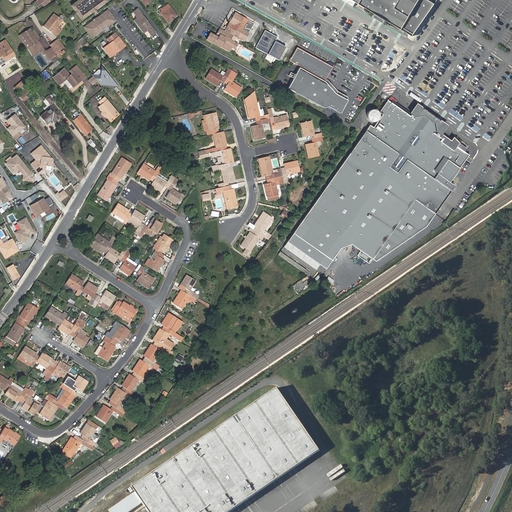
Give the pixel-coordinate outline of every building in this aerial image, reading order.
[(79,2),(73,7),(82,20),(94,12),(90,7),(93,5),(96,10),(108,2),(106,0),(84,0),(80,3),(79,2)] [(435,3),(429,0),(342,0),(353,6),(356,2),(376,14),(386,19),(413,35),(428,13),(435,3)] [(169,22),(177,15),(168,4),(160,11),(169,22)] [(138,17),(134,20),(140,27),(147,21),(138,8),(133,11),(138,17)] [(109,11),(85,28),(93,38),(116,21),(109,11)] [(246,42),(251,33),(245,30),(250,21),(236,13),(230,23),(234,26),(230,33),(234,36),(238,38),(244,41),(246,42)] [(44,26),(52,33),(53,32),(57,27),(62,20),(54,14),(44,26)] [(384,22),(386,19),(376,14),(375,17),(384,22)] [(152,35),(156,32),(147,21),(140,27),(144,32),(148,30),(152,35)] [(53,32),(57,35),(62,30),(57,27),(53,32)] [(53,46),(46,51),(31,28),(22,34),(30,47),(28,48),(34,56),(41,51),(43,54),(45,53),(50,60),(52,59),(54,62),(60,57),(57,52),(53,47),(53,46)] [(214,44),(215,42),(222,46),(223,44),(228,47),(229,44),(233,47),(236,41),(232,39),(234,36),(230,33),(228,32),(221,28),(218,33),(220,35),(219,38),(216,36),(211,33),(207,40),(214,44)] [(104,48),(111,56),(124,45),(115,33),(110,37),(113,42),(109,45),(104,48)] [(19,36),(27,49),(28,48),(30,47),(22,34),(19,36)] [(71,47),(75,52),(87,42),(84,37),(77,42),(77,43),(71,47)] [(0,61),(1,63),(15,55),(5,40),(0,42),(0,45),(1,48),(0,49),(0,51),(0,52),(0,61)] [(60,49),(56,43),(55,41),(51,44),(53,46),(53,47),(57,52),(60,49)] [(272,57),(279,60),(285,49),(274,43),(268,54),(270,55),(272,57)] [(326,80),(334,67),(297,48),(290,61),(326,80)] [(66,79),(72,87),(85,77),(76,65),(70,71),(72,74),(69,76),(63,69),(54,77),(60,84),(66,79)] [(101,85),(118,86),(102,67),(101,73),(98,75),(92,75),(101,85)] [(217,85),(221,80),(224,82),(230,72),(232,71),(228,69),(226,72),(223,76),(220,74),(211,69),(206,78),(217,85)] [(325,82),(299,69),(288,89),(324,109),(329,107),(341,114),(348,101),(336,95),(325,82)] [(224,89),(236,97),(241,87),(232,81),(230,80),(234,74),(230,72),(224,82),(228,84),(224,89)] [(18,83),(15,86),(20,92),(22,90),(24,89),(18,83)] [(30,84),(24,89),(22,90),(25,94),(33,87),(30,84)] [(28,97),(25,94),(22,90),(20,92),(18,94),(23,101),(28,97)] [(260,116),(257,102),(254,91),(245,99),(249,118),(255,117),(256,121),(265,119),(264,115),(260,116)] [(51,105),(55,101),(50,95),(46,98),(51,105)] [(109,120),(117,112),(105,97),(99,102),(101,105),(99,107),(102,111),(106,116),(109,120)] [(456,185),(451,182),(470,154),(457,145),(460,142),(454,136),(449,143),(448,142),(435,133),(434,125),(423,117),(415,118),(414,118),(413,117),(412,117),(411,117),(392,103),(388,100),(381,111),(384,113),(384,115),(377,124),(387,130),(385,133),(376,126),(372,124),(288,242),(321,265),(341,236),(352,244),(361,251),(358,255),(370,264),(375,257),(379,260),(426,228),(441,207),(439,206),(441,202),(443,203),(456,185)] [(438,132),(437,122),(424,113),(414,114),(394,100),(392,103),(411,117),(412,117),(413,117),(414,118),(415,118),(423,117),(434,125),(435,133),(448,142),(450,140),(438,132)] [(57,120),(63,116),(54,105),(40,116),(47,124),(52,120),(55,117),(57,120)] [(380,119),(380,118),(381,117),(381,116),(381,115),(381,114),(380,113),(380,112),(379,111),(379,110),(378,110),(377,109),(376,108),(375,108),(374,108),(373,108),(372,108),(371,108),(371,109),(370,109),(369,110),(368,110),(368,111),(367,112),(367,113),(367,114),(366,114),(366,115),(366,116),(367,117),(367,118),(367,119),(368,120),(369,121),(370,121),(371,122),(372,122),(373,123),(374,123),(375,122),(376,122),(377,122),(377,121),(378,121),(379,120),(380,119)] [(276,128),(289,125),(287,115),(273,118),(272,111),(268,112),(268,114),(269,118),(270,122),(274,121),(276,128)] [(218,129),(219,128),(216,112),(205,115),(209,131),(206,132),(207,135),(211,134),(213,134),(219,133),(218,129)] [(15,114),(6,120),(10,126),(7,128),(13,136),(26,127),(15,114)] [(85,134),(92,128),(81,115),(74,121),(85,134)] [(254,139),(265,137),(262,124),(269,122),(268,118),(265,119),(256,121),(257,125),(251,126),(254,139)] [(321,133),(314,134),(311,121),(301,123),(304,137),(311,135),(312,139),(322,137),(321,133)] [(376,126),(385,133),(387,130),(377,124),(376,126)] [(223,146),(227,145),(224,131),(219,133),(213,134),(216,147),(210,149),(211,153),(220,150),(220,147),(223,146)] [(309,158),(319,155),(316,142),(323,140),(322,137),(312,139),(313,142),(305,144),(309,158)] [(47,165),(53,166),(54,160),(52,158),(49,157),(48,153),(42,146),(32,154),(37,160),(31,165),(34,167),(39,174),(46,169),(47,165)] [(231,166),(230,163),(234,162),(231,148),(223,150),(220,150),(211,153),(212,157),(221,155),(222,157),(218,158),(219,165),(218,165),(212,166),(213,170),(220,169),(221,169),(231,166)] [(33,176),(33,175),(26,166),(26,167),(24,165),(25,164),(17,155),(7,164),(14,173),(20,169),(24,175),(27,175),(27,180),(34,181),(35,177),(33,176)] [(278,172),(273,173),(269,156),(259,158),(263,176),(266,175),(268,175),(269,179),(282,176),(280,169),(278,169),(278,172)] [(120,178),(121,179),(131,164),(122,158),(112,173),(111,172),(109,175),(118,181),(120,178)] [(286,174),(300,171),(299,168),(297,160),(284,164),(285,168),(281,169),(283,176),(285,183),(288,182),(286,174)] [(149,180),(150,179),(153,181),(157,176),(160,171),(157,169),(155,171),(143,163),(137,173),(141,175),(144,177),(149,180)] [(228,182),(235,180),(232,166),(231,166),(221,169),(224,182),(218,184),(219,187),(222,187),(229,185),(228,182)] [(98,195),(107,201),(117,185),(116,185),(118,181),(109,175),(107,179),(108,179),(98,195)] [(164,186),(168,188),(174,178),(171,175),(167,182),(157,176),(153,181),(151,185),(161,191),(164,186)] [(12,199),(0,176),(0,200),(2,204),(12,199)] [(268,197),(278,195),(276,184),(283,183),(282,176),(269,179),(269,183),(268,183),(265,184),(268,197)] [(166,197),(176,204),(182,195),(172,188),(178,180),(174,178),(168,188),(171,190),(166,197)] [(227,209),(238,206),(234,188),(232,189),(231,185),(229,185),(222,187),(227,209)] [(58,197),(61,201),(68,196),(65,192),(59,196),(58,197)] [(50,208),(44,198),(30,205),(36,216),(40,213),(44,211),(50,208)] [(129,219),(132,215),(129,213),(129,211),(118,203),(112,212),(115,214),(114,217),(122,222),(123,222),(126,224),(129,219)] [(144,225),(141,223),(145,216),(135,210),(132,215),(129,219),(139,225),(135,232),(138,234),(144,225)] [(263,231),(265,229),(272,218),(263,212),(254,225),(256,226),(254,229),(264,236),(268,239),(272,234),(267,231),(266,233),(263,231)] [(33,232),(25,217),(17,222),(21,229),(15,232),(20,242),(28,237),(26,234),(28,232),(29,234),(33,232)] [(152,231),(157,234),(163,225),(153,218),(147,227),(144,225),(138,234),(141,237),(144,232),(149,235),(152,231)] [(251,252),(250,251),(259,238),(262,239),(264,236),(254,229),(252,232),(250,231),(247,236),(245,238),(241,245),(246,248),(242,253),(248,256),(251,252)] [(110,242),(97,234),(96,236),(109,244),(110,242)] [(164,249),(166,251),(173,240),(164,234),(162,237),(155,249),(156,250),(161,253),(164,249)] [(107,253),(110,248),(113,244),(110,242),(109,244),(96,236),(91,244),(103,252),(103,251),(107,253)] [(153,248),(155,249),(162,237),(161,236),(153,248)] [(321,265),(326,269),(342,246),(352,244),(341,236),(321,265)] [(18,250),(12,238),(0,243),(0,250),(3,256),(10,252),(11,253),(18,250)] [(317,270),(321,265),(288,242),(284,247),(317,270)] [(102,254),(103,252),(91,244),(90,246),(102,254)] [(121,260),(128,249),(129,248),(125,246),(121,254),(110,248),(107,253),(105,256),(115,263),(118,258),(121,260)] [(120,269),(130,276),(136,267),(137,264),(135,263),(127,258),(132,251),(128,249),(121,260),(124,262),(120,269)] [(148,265),(157,272),(164,260),(162,258),(164,255),(161,253),(156,250),(154,253),(155,254),(148,265)] [(145,264),(148,265),(155,254),(154,253),(150,258),(149,257),(145,264)] [(15,273),(11,264),(5,268),(9,276),(15,273)] [(137,280),(149,288),(155,279),(143,271),(145,268),(142,266),(137,273),(140,275),(137,280)] [(84,288),(81,286),(84,282),(72,274),(66,283),(78,291),(76,294),(79,296),(82,291),(84,288)] [(190,291),(192,287),(196,281),(187,275),(180,285),(186,288),(184,291),(187,293),(198,300),(199,296),(192,292),(190,291)] [(98,296),(94,294),(98,288),(88,282),(84,288),(82,291),(92,297),(88,303),(92,305),(98,296)] [(97,303),(108,310),(116,297),(106,290),(101,298),(98,296),(92,305),(95,307),(97,303)] [(182,309),(186,302),(188,299),(191,300),(194,302),(195,301),(197,303),(198,300),(187,293),(184,296),(179,293),(173,303),(182,309)] [(131,319),(137,310),(123,301),(123,303),(119,301),(119,302),(112,311),(116,313),(117,311),(131,319)] [(28,322),(29,322),(38,309),(28,303),(20,316),(19,316),(17,319),(26,325),(28,322)] [(57,323),(61,325),(64,319),(67,314),(64,312),(63,314),(51,307),(45,316),(57,323)] [(129,322),(131,319),(117,311),(116,313),(129,322)] [(174,333),(178,328),(177,327),(180,321),(169,313),(161,324),(164,326),(162,329),(169,334),(176,339),(178,336),(174,333)] [(73,341),(83,347),(89,338),(85,336),(87,333),(84,331),(83,333),(80,331),(86,320),(83,318),(82,321),(75,331),(78,333),(75,338),(73,341)] [(15,322),(16,323),(7,337),(16,342),(25,329),(24,328),(26,325),(17,319),(15,322)] [(68,334),(69,333),(72,335),(75,331),(82,321),(79,319),(74,325),(64,319),(61,325),(58,328),(68,334)] [(119,339),(123,342),(130,331),(118,323),(111,334),(107,331),(104,335),(106,337),(116,343),(119,339)] [(173,346),(165,341),(169,334),(162,329),(160,328),(153,340),(156,342),(163,347),(161,350),(170,356),(172,353),(169,351),(173,346)] [(5,340),(14,345),(16,342),(7,337),(5,340)] [(107,361),(116,348),(114,346),(116,343),(106,337),(104,340),(107,342),(103,347),(100,345),(95,353),(98,355),(107,361)] [(160,350),(161,350),(163,347),(156,342),(154,346),(160,350)] [(158,360),(155,358),(160,350),(154,346),(152,344),(144,356),(145,357),(143,361),(152,367),(157,371),(160,367),(155,363),(158,360)] [(33,367),(37,361),(40,356),(37,354),(26,346),(20,355),(31,362),(30,365),(33,367)] [(55,362),(55,361),(52,360),(52,359),(42,352),(40,356),(37,361),(46,368),(42,376),(44,378),(55,362)] [(29,366),(30,365),(31,362),(20,355),(18,358),(29,366)] [(138,380),(142,382),(152,367),(143,361),(140,359),(132,371),(134,372),(132,375),(138,380)] [(53,373),(63,379),(70,368),(60,361),(58,364),(55,362),(44,378),(48,380),(53,373)] [(7,391),(12,382),(14,380),(10,378),(9,380),(0,374),(0,388),(3,390),(4,389),(7,391)] [(132,392),(131,391),(138,380),(132,375),(129,374),(122,385),(123,386),(121,390),(127,393),(130,395),(130,396),(132,392)] [(76,388),(82,392),(88,381),(80,376),(76,381),(68,376),(63,384),(74,391),(76,388)] [(18,400),(21,402),(28,390),(25,388),(24,390),(12,382),(7,391),(5,394),(17,401),(18,400)] [(58,402),(67,408),(77,393),(74,391),(63,384),(61,387),(63,388),(57,397),(50,393),(48,395),(58,402)] [(122,407),(119,405),(127,393),(121,390),(118,387),(110,399),(112,400),(116,403),(114,407),(120,410),(125,414),(127,411),(122,407)] [(129,511),(143,503),(149,511),(228,511),(249,498),(320,450),(277,388),(236,417),(191,447),(133,487),(137,492),(110,511),(129,511)] [(22,408),(34,415),(40,406),(28,398),(29,396),(31,396),(34,392),(29,389),(28,390),(21,402),(24,404),(22,408)] [(127,393),(119,405),(122,407),(130,395),(127,393)] [(58,407),(56,406),(58,402),(48,395),(46,399),(48,401),(40,414),(49,420),(58,407)] [(96,416),(105,422),(113,411),(123,417),(125,414),(120,410),(114,407),(113,406),(111,409),(104,405),(96,416)] [(87,424),(96,429),(98,425),(89,420),(87,424)] [(94,442),(93,442),(97,435),(93,433),(96,429),(87,424),(80,433),(83,435),(86,437),(84,440),(92,446),(94,442)] [(0,443),(1,441),(3,438),(15,445),(20,436),(9,429),(8,430),(4,428),(3,430),(0,435),(0,443)] [(63,453),(71,458),(81,443),(89,448),(92,446),(84,440),(81,439),(79,437),(77,440),(74,439),(71,437),(66,446),(67,447),(63,453)] [(13,448),(15,445),(3,438),(1,441),(13,448)] [(0,506),(9,501),(5,495),(0,498),(0,506)]
